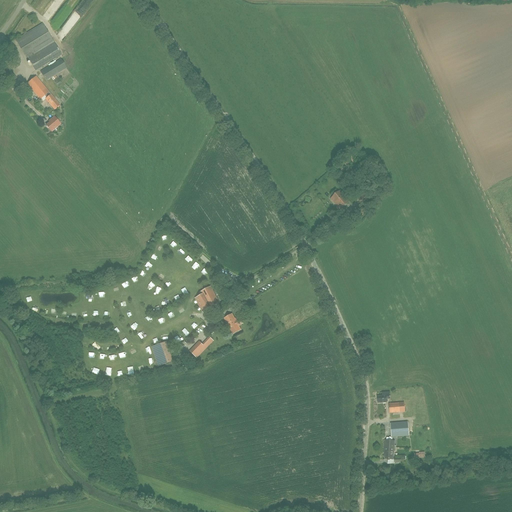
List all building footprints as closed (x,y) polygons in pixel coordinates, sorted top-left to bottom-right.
[(61,55),(43,24),(16,40),(26,58),(28,57),(35,70),(61,55)] [(46,81),(67,68),(61,59),(40,72),(46,81)] [(0,66),(0,74),(9,85),(17,79),(4,63),(0,66)] [(27,84),(40,100),(45,96),(47,98),(46,99),(54,109),(60,105),(36,76),(27,84)] [(60,124),(54,117),(51,119),(52,121),(46,125),(51,131),(60,124)] [(349,201),(340,191),(331,199),(340,209),(342,211),(344,209),(342,206),(349,201)] [(364,195),(358,199),(358,200),(361,204),(368,199),(364,195)] [(360,215),(361,217),(367,212),(363,208),(362,207),(357,212),(351,217),(354,221),(360,215)] [(201,295),(195,299),(202,312),(219,303),(210,287),(199,293),(201,295)] [(232,314),(224,318),(233,334),(241,330),(238,326),(243,324),(240,318),(235,321),(232,314)] [(185,339),(181,345),(185,347),(189,341),(185,339)] [(158,366),(173,361),(166,342),(152,347),(158,366)] [(199,342),(190,351),(194,355),(203,346),(199,342)] [(387,402),(387,399),(390,399),(390,392),(382,393),(382,396),(377,396),(378,403),(387,402)] [(390,413),(405,412),(404,402),(389,404),(390,413)] [(391,437),(409,435),(408,422),(390,424),(391,437)] [(386,440),(385,440),(385,451),(386,451),(385,459),(393,459),(393,450),(395,451),(396,446),(394,446),(394,441),(392,441),(392,438),(387,438),(386,440)]
